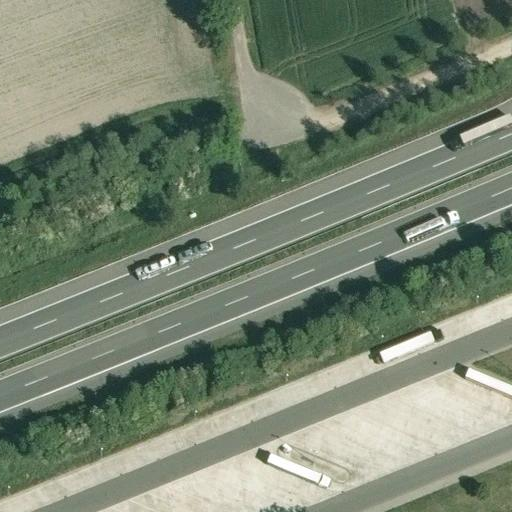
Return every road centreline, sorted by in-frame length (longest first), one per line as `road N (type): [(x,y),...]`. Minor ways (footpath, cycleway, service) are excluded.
road 1 (motorway): [(511,135),(0,345)]
road 2 (motorway): [(0,399),(511,190)]
road 3 (track): [(274,125),(329,122),(511,46)]
road 4 (residential): [(274,125),(253,75),(241,0)]
